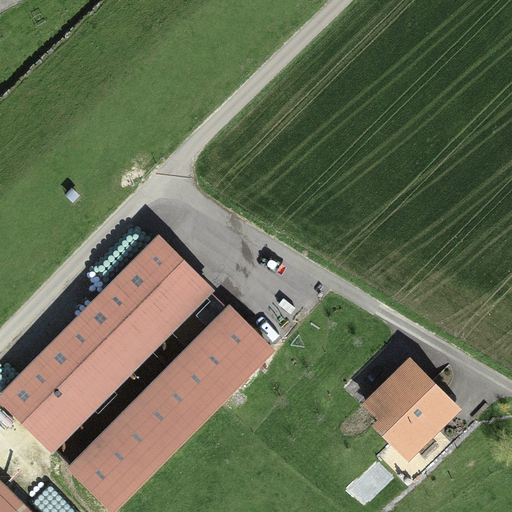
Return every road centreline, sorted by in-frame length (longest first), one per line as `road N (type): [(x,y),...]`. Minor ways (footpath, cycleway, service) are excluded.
road 1 (track): [(344,0),(0,339)]
road 2 (track): [(159,177),(511,380)]
road 3 (motorway): [(0,284),(288,0)]
road 4 (motorway): [(212,0),(0,212)]
road 5 (unknown): [(0,83),(120,164),(159,177)]
